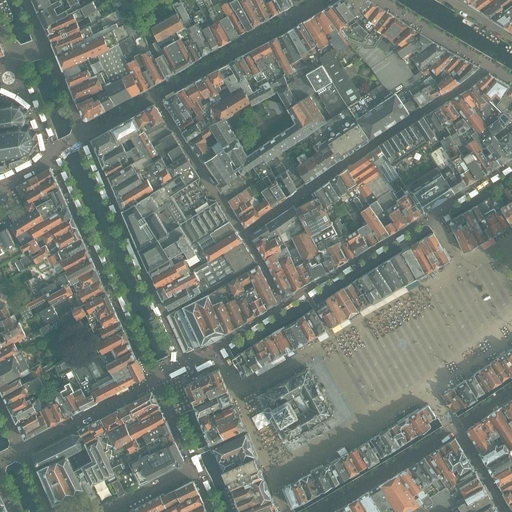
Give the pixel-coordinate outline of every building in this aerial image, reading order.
[(33,0),(38,10),(43,8),(56,1),(55,0),(33,0)] [(58,0),(56,1),(43,8),(38,10),(45,26),(53,23),(58,20),(93,3),(93,1),(82,7),(78,0),(58,0)] [(180,0),(172,4),(177,13),(185,26),(202,56),(212,50),(195,19),(189,22),(188,20),(190,18),(180,0)] [(199,0),(200,1),(196,2),(200,7),(203,12),(220,46),(231,40),(221,21),(209,0),(199,0)] [(220,0),(209,0),(221,21),(231,40),(239,35),(220,0)] [(220,0),(239,35),(247,30),(236,10),(235,10),(230,0),(220,0)] [(239,0),(230,0),(235,10),(236,10),(247,30),(254,27),(239,0)] [(239,0),(254,27),(262,22),(251,0),(239,0)] [(251,0),(262,22),(271,17),(263,0),(251,0)] [(267,0),(263,0),(271,17),(281,11),(274,0),(273,0),(269,2),(267,0)] [(273,0),(274,0),(281,11),(293,4),(291,0),(267,0),(269,2),(273,0)] [(370,31),(360,18),(357,14),(347,0),(340,0),(333,5),(366,40),(366,39),(371,32),(370,31)] [(369,0),(347,0),(357,14),(360,18),(364,15),(360,12),(372,2),(369,0)] [(472,0),(468,3),(469,4),(476,8),(487,0),(472,0)] [(487,0),(476,8),(483,12),(499,0),(500,0),(502,1),(503,0),(487,0)] [(511,0),(503,0),(502,1),(500,0),(499,0),(483,12),(492,19),(511,4),(511,0)] [(372,2),(360,12),(364,15),(368,18),(377,5),(372,2)] [(53,23),(45,26),(49,35),(57,31),(78,21),(98,11),(93,3),(58,20),(53,23)] [(511,4),(492,19),(504,26),(511,19),(511,4)] [(170,39),(172,42),(185,66),(194,61),(176,30),(185,26),(177,13),(158,23),(148,5),(142,8),(152,27),(161,45),(170,39)] [(324,10),(323,10),(323,11),(348,44),(365,62),(371,69),(384,59),(379,53),(372,46),(366,39),(366,40),(333,5),(332,5),(332,6),(324,10)] [(364,15),(360,18),(370,31),(385,10),(377,5),(368,18),(364,15)] [(102,17),(98,19),(99,20),(82,28),(53,42),(58,54),(64,69),(98,54),(120,43),(133,36),(137,35),(136,34),(129,18),(123,20),(117,8),(102,17)] [(99,20),(98,19),(102,17),(98,11),(78,21),(57,31),(49,35),(53,42),(82,28),(99,20)] [(322,56),(319,58),(335,83),(338,91),(348,106),(361,96),(344,68),(354,62),(357,67),(365,62),(348,44),(323,11),(314,16),(334,49),(322,56)] [(203,12),(195,17),(196,18),(195,19),(212,50),(220,46),(203,12)] [(371,32),(366,39),(372,46),(381,35),(380,33),(394,17),(387,12),(371,32)] [(304,22),(302,23),(322,56),(334,49),(314,16),(304,22)] [(380,33),(381,35),(372,46),(379,53),(409,26),(394,17),(380,33)] [(326,107),(325,107),(332,118),(327,121),(318,128),(340,160),(370,139),(348,106),(338,91),(335,83),(319,58),(322,56),(302,23),(287,32),(269,42),(280,62),(288,85),(297,102),(316,89),(317,91),(326,107)] [(185,26),(176,30),(194,61),(201,57),(202,56),(185,26)] [(409,26),(379,53),(384,59),(398,49),(421,33),(420,33),(409,26)] [(142,55),(155,84),(164,79),(148,46),(142,31),(136,34),(137,35),(133,36),(142,55)] [(412,58),(435,42),(421,33),(398,49),(404,59),(403,60),(407,66),(411,64),(410,62),(411,61),(410,59),(412,58)] [(133,36),(120,43),(134,72),(143,91),(155,84),(142,55),(133,36)] [(174,73),(160,47),(157,41),(153,43),(148,46),(164,79),(174,73)] [(172,42),(162,48),(176,72),(185,66),(172,42)] [(269,42),(260,46),(282,89),(288,85),(280,62),(269,42)] [(412,58),(419,69),(412,73),(414,76),(421,71),(419,69),(430,62),(428,59),(444,48),(435,42),(412,58)] [(98,54),(111,82),(104,85),(105,87),(105,88),(106,89),(107,89),(115,105),(132,97),(123,77),(134,72),(120,43),(98,54)] [(251,51),(250,51),(268,81),(275,93),(282,89),(260,46),(251,51)] [(444,48),(428,59),(430,62),(419,69),(421,71),(422,73),(450,52),(444,48)] [(384,59),(371,69),(382,84),(387,92),(393,88),(402,83),(407,91),(409,90),(418,84),(419,85),(426,79),(422,73),(421,71),(414,76),(412,73),(407,66),(403,60),(404,59),(398,49),(384,59)] [(250,51),(243,56),(260,86),(268,81),(250,51)] [(422,73),(426,79),(419,85),(418,84),(409,90),(413,96),(422,90),(427,87),(429,86),(426,82),(432,77),(456,55),(450,52),(422,73)] [(98,54),(64,69),(70,85),(76,101),(105,88),(105,87),(104,85),(111,82),(98,54)] [(456,55),(432,77),(437,83),(444,76),(464,59),(456,55)] [(261,88),(260,86),(243,56),(234,61),(254,92),(261,88)] [(464,59),(444,76),(452,88),(459,83),(472,74),(479,68),(470,62),(464,59)] [(229,63),(243,86),(249,96),(254,92),(234,61),(229,63)] [(229,63),(219,68),(234,91),(243,86),(229,63)] [(209,74),(224,98),(234,91),(219,68),(218,69),(209,74)] [(141,92),(143,91),(134,72),(123,77),(132,97),(141,92)] [(489,73),(487,75),(473,86),(481,95),(496,78),(492,75),(489,73)] [(209,74),(202,78),(217,99),(221,97),(224,98),(209,74)] [(437,83),(441,89),(438,90),(441,94),(442,93),(452,88),(444,76),(437,83)] [(438,90),(441,89),(437,83),(432,77),(426,82),(429,86),(427,87),(434,98),(441,94),(438,90)] [(217,99),(202,78),(196,81),(209,102),(214,104),(216,100),(217,99)] [(496,78),(481,95),(488,103),(490,101),(502,114),(504,112),(508,107),(511,101),(511,86),(510,86),(496,78)] [(196,81),(186,87),(203,112),(213,106),(214,104),(209,102),(196,81)] [(302,139),(310,133),(318,128),(327,121),(310,95),(317,91),(316,89),(297,102),(288,85),(282,89),(275,93),(268,81),(260,86),(261,88),(254,92),(249,96),(243,86),(234,91),(224,98),(221,97),(217,99),(216,100),(214,104),(213,106),(203,112),(205,115),(214,110),(216,115),(222,118),(188,141),(203,163),(204,163),(206,161),(206,162),(207,162),(209,165),(208,166),(213,173),(214,173),(220,182),(218,184),(222,191),(234,183),(232,180),(239,175),(252,166),(262,159),(267,167),(269,170),(276,167),(282,163),(280,160),(283,158),(286,161),(290,158),(285,150),(293,145),(300,140),(302,139)] [(402,83),(393,88),(398,97),(407,91),(402,83)] [(398,97),(393,88),(387,92),(382,84),(361,96),(348,106),(370,139),(384,130),(395,123),(409,113),(403,105),(398,97)] [(473,86),(467,90),(481,108),(488,103),(481,95),(473,86)] [(186,87),(176,93),(193,117),(197,114),(199,119),(205,115),(203,112),(186,87)] [(427,87),(422,90),(428,101),(434,98),(427,87)] [(106,89),(98,93),(106,110),(115,105),(107,89),(106,89)] [(422,90),(413,96),(420,106),(421,106),(428,101),(422,90)] [(467,90),(461,94),(475,111),(476,112),(481,108),(467,90)] [(78,103),(77,103),(84,117),(85,118),(86,119),(87,119),(88,119),(89,119),(106,110),(98,93),(93,96),(78,103)] [(190,126),(189,125),(199,119),(197,114),(193,117),(176,93),(169,97),(166,99),(166,98),(165,100),(166,100),(165,103),(165,102),(164,104),(165,104),(182,131),(190,126)] [(455,105),(454,106),(463,118),(464,119),(475,111),(461,94),(451,100),(455,105)] [(409,113),(417,108),(411,100),(403,105),(409,113)] [(454,106),(455,105),(451,100),(450,101),(441,106),(452,122),(453,124),(463,118),(454,106)] [(498,117),(502,114),(490,101),(488,103),(481,108),(476,112),(486,125),(496,120),(496,117),(497,115),(498,117)] [(0,171),(5,170),(5,172),(7,172),(7,170),(7,169),(9,169),(15,166),(15,167),(18,166),(17,165),(24,162),(25,162),(28,161),(27,159),(27,160),(25,153),(30,150),(33,153),(34,151),(32,149),(35,144),(38,144),(38,142),(35,142),(34,136),(37,135),(36,133),(33,134),(30,130),(31,127),(29,126),(28,129),(23,128),(26,122),(29,122),(29,119),(26,119),(26,114),(28,113),(27,110),(24,112),(21,108),(22,105),(20,104),(18,107),(13,106),(13,103),(11,104),(11,106),(9,106),(8,107),(0,107),(0,171)] [(145,110),(144,110),(147,117),(148,117),(151,122),(140,128),(141,132),(163,120),(164,120),(154,104),(145,110)] [(441,106),(434,111),(444,127),(445,128),(446,127),(445,126),(452,122),(441,106)] [(134,116),(140,128),(151,122),(148,117),(147,117),(144,110),(134,116)] [(183,133),(188,141),(222,118),(216,115),(214,110),(205,115),(199,119),(189,125),(190,126),(182,131),(183,133)] [(434,111),(426,116),(435,132),(444,127),(434,111)] [(475,111),(464,119),(470,127),(473,127),(483,141),(483,140),(498,159),(501,164),(511,157),(486,125),(476,112),(475,111)] [(502,114),(498,117),(510,132),(511,130),(511,131),(511,119),(508,116),(504,112),(502,114)] [(497,115),(496,117),(496,120),(486,125),(511,157),(511,156),(511,134),(510,132),(498,117),(497,115)] [(159,141),(161,143),(154,147),(147,135),(166,125),(163,120),(141,132),(140,128),(134,116),(93,140),(100,155),(105,167),(125,156),(129,165),(132,163),(135,161),(145,156),(148,161),(151,159),(153,162),(162,157),(161,156),(179,145),(172,133),(159,141)] [(388,139),(379,145),(379,146),(384,154),(388,160),(392,166),(394,165),(405,183),(434,164),(428,154),(439,146),(437,143),(439,141),(424,117),(423,116),(415,122),(406,128),(397,134),(388,139)] [(469,136),(468,137),(471,141),(467,144),(486,173),(493,169),(487,161),(488,157),(468,128),(470,127),(464,119),(463,118),(453,124),(460,134),(464,131),(465,132),(466,132),(467,132),(469,136)] [(451,135),(450,135),(477,178),(486,173),(467,144),(466,145),(459,135),(460,134),(453,124),(452,122),(445,126),(446,127),(451,135)] [(487,161),(493,169),(501,164),(498,159),(483,140),(483,141),(473,127),(470,127),(468,128),(488,157),(487,161)] [(318,128),(310,133),(312,138),(316,144),(331,165),(340,160),(318,128)] [(312,138),(310,133),(302,139),(304,143),(312,138)] [(450,135),(440,141),(442,146),(443,146),(467,185),(477,179),(477,178),(450,135)] [(300,140),(293,145),(296,149),(303,144),(300,140)] [(313,146),(317,152),(313,156),(323,171),(331,165),(316,144),(313,146)] [(161,156),(162,157),(153,162),(151,159),(148,161),(145,156),(135,161),(132,163),(137,172),(113,186),(118,197),(165,168),(185,155),(179,145),(161,156)] [(379,146),(367,155),(372,162),(384,154),(379,146)] [(443,146),(442,146),(429,154),(437,167),(438,166),(441,170),(455,192),(467,185),(443,146)] [(323,171),(313,156),(308,159),(304,153),(300,155),(315,177),(323,171)] [(352,165),(348,168),(356,183),(360,188),(365,185),(364,184),(367,182),(373,192),(378,200),(385,211),(388,209),(398,203),(410,222),(412,221),(412,220),(419,216),(421,215),(421,214),(422,214),(422,213),(421,213),(421,212),(415,202),(412,197),(409,194),(410,193),(409,193),(399,178),(400,177),(392,166),(388,160),(384,154),(372,162),(367,155),(366,155),(364,157),(362,158),(352,165)] [(191,165),(185,155),(165,168),(171,177),(178,173),(179,173),(191,165)] [(301,164),(296,167),(307,183),(315,177),(300,155),(297,157),(301,164)] [(125,156),(105,167),(109,177),(124,168),(129,165),(125,156)] [(262,159),(252,166),(257,173),(267,167),(262,159)] [(109,177),(113,186),(137,172),(132,163),(129,165),(124,168),(109,177)] [(434,164),(405,183),(411,192),(410,193),(409,194),(412,197),(415,202),(421,212),(421,213),(422,213),(422,214),(424,212),(436,205),(437,204),(438,204),(438,203),(438,204),(439,203),(440,202),(455,192),(441,170),(438,166),(437,167),(436,167),(434,164)] [(124,212),(127,218),(140,249),(180,224),(178,221),(177,221),(168,207),(166,203),(169,201),(170,197),(195,181),(198,186),(198,185),(200,178),(191,165),(179,173),(178,173),(171,177),(157,186),(157,187),(159,190),(124,211),(124,212)] [(277,182),(269,170),(267,167),(257,173),(261,180),(262,179),(268,187),(270,186),(280,202),(287,197),(277,183),(277,182)] [(276,167),(269,170),(277,182),(277,183),(287,197),(297,189),(286,170),(275,177),(273,174),(278,170),(276,167)] [(50,168),(16,187),(21,197),(55,177),(50,168)] [(165,168),(118,197),(122,208),(123,208),(154,189),(153,189),(157,187),(157,186),(171,177),(165,168)] [(348,168),(338,174),(347,189),(356,183),(348,168)] [(346,191),(348,190),(347,189),(338,174),(330,181),(343,202),(350,198),(346,191)] [(234,183),(222,191),(226,195),(245,183),(239,175),(232,180),(234,183)] [(21,197),(25,205),(29,212),(37,208),(37,207),(33,201),(59,186),(55,177),(21,197)] [(261,180),(256,183),(265,197),(267,199),(273,207),(280,202),(270,186),(268,187),(262,179),(261,180)] [(343,204),(343,202),(330,181),(322,186),(337,212),(345,207),(343,204)] [(365,198),(373,192),(367,182),(364,184),(365,185),(360,188),(356,183),(347,189),(348,190),(359,210),(379,240),(380,240),(383,238),(389,235),(390,234),(365,198)] [(68,206),(59,186),(33,201),(37,207),(37,208),(29,212),(28,213),(28,214),(28,215),(29,215),(12,226),(17,236),(68,206)] [(315,192),(322,202),(321,202),(324,208),(327,216),(336,212),(337,212),(322,186),(315,192)] [(249,187),(229,201),(235,210),(255,196),(249,187)] [(503,190),(510,202),(501,208),(511,226),(511,225),(511,195),(509,191),(507,188),(503,190)] [(350,198),(343,202),(343,204),(345,207),(349,216),(359,210),(348,190),(346,191),(350,198)] [(390,234),(392,233),(397,230),(378,200),(373,192),(365,198),(390,234)] [(235,210),(234,210),(240,218),(253,209),(259,205),(267,199),(265,197),(259,201),(255,196),(235,210)] [(494,206),(492,207),(505,230),(509,228),(511,226),(501,208),(494,196),(488,199),(489,202),(491,201),(494,206)] [(140,249),(140,250),(149,268),(179,251),(180,253),(184,250),(189,258),(196,253),(193,248),(199,244),(196,241),(229,222),(216,201),(215,203),(214,201),(207,199),(206,202),(209,206),(180,224),(140,249)] [(267,199),(259,205),(265,213),(273,207),(267,199)] [(490,208),(491,207),(488,203),(489,202),(488,199),(477,205),(490,228),(494,236),(505,230),(492,207),(492,208),(490,209),(490,208)] [(330,221),(327,216),(324,208),(321,202),(299,214),(315,246),(316,246),(329,271),(338,266),(325,240),(334,234),(337,239),(338,238),(330,221)] [(388,209),(385,211),(397,230),(399,229),(400,229),(400,228),(405,225),(406,225),(405,225),(407,224),(408,223),(409,222),(410,222),(398,203),(388,209)] [(259,205),(253,209),(259,217),(265,213),(259,205)] [(273,220),(272,220),(280,234),(285,243),(293,239),(300,254),(301,254),(313,279),(329,271),(316,246),(315,246),(299,214),(294,205),(293,206),(284,213),(283,213),(273,220)] [(487,240),(483,232),(488,229),(488,230),(490,228),(477,205),(462,215),(478,245),(487,240)] [(17,240),(17,241),(18,243),(20,247),(42,234),(72,216),(72,215),(72,216),(71,213),(70,212),(69,210),(69,209),(68,207),(68,206),(17,236),(19,239),(18,240),(17,240)] [(253,209),(240,218),(245,227),(259,217),(253,209)] [(359,210),(349,216),(358,229),(368,247),(379,240),(359,210)] [(336,212),(327,216),(330,221),(338,238),(339,239),(346,235),(356,255),(368,247),(358,229),(349,234),(344,224),(342,225),(336,212)] [(458,217),(463,226),(461,227),(472,248),(472,249),(478,245),(462,215),(458,217)] [(72,216),(42,234),(47,244),(77,226),(72,217),(73,217),(72,216)] [(451,221),(451,223),(454,231),(461,227),(463,226),(458,217),(453,220),(451,221)] [(272,220),(266,225),(273,238),(280,234),(272,220)] [(229,222),(196,241),(199,244),(203,252),(236,232),(229,222)] [(269,241),(273,238),(266,225),(250,235),(255,243),(264,237),(268,243),(270,242),(269,241)] [(47,244),(32,253),(37,263),(42,260),(81,237),(80,234),(78,230),(77,228),(77,227),(77,226),(47,244)] [(461,227),(454,231),(464,253),(472,248),(461,227)] [(7,228),(0,231),(0,252),(15,244),(7,228)] [(488,229),(483,232),(487,240),(494,236),(490,228),(488,230),(488,229)] [(193,270),(199,280),(195,283),(185,288),(190,298),(225,279),(235,272),(224,253),(242,241),(236,232),(203,252),(208,261),(203,264),(193,269),(193,270)] [(433,233),(426,237),(434,251),(441,247),(433,233)] [(32,253),(47,244),(42,234),(20,247),(23,252),(19,255),(22,259),(15,262),(20,271),(21,271),(22,272),(27,268),(28,267),(37,263),(32,253)] [(273,238),(269,241),(270,242),(268,243),(264,237),(255,243),(265,259),(275,252),(286,246),(285,243),(280,234),(273,238)] [(334,234),(325,240),(338,266),(342,263),(347,260),(348,260),(339,242),(340,242),(339,239),(338,238),(337,239),(334,234)] [(346,235),(339,239),(340,242),(349,259),(356,255),(346,235)] [(81,237),(42,260),(47,269),(86,248),(86,247),(85,246),(85,245),(85,244),(83,241),(82,240),(81,238),(82,238),(82,237),(81,237)] [(426,237),(419,242),(434,269),(442,265),(434,251),(426,237)] [(304,284),(313,279),(301,254),(300,254),(293,239),(285,243),(286,246),(304,284)] [(242,241),(224,253),(235,272),(255,261),(242,241)] [(419,242),(409,247),(425,274),(434,269),(419,242)] [(15,244),(0,252),(0,262),(2,265),(19,255),(23,252),(20,247),(18,243),(15,244)] [(199,244),(193,248),(196,253),(203,264),(208,261),(203,252),(199,244)] [(283,268),(294,291),(304,284),(286,246),(275,252),(279,260),(283,268)] [(409,247),(401,252),(417,278),(425,274),(409,247)] [(434,251),(442,265),(449,260),(441,247),(434,251)] [(87,248),(86,248),(47,269),(27,280),(32,290),(55,277),(91,258),(91,257),(90,257),(88,251),(87,248)] [(149,268),(149,269),(153,277),(184,259),(180,253),(179,251),(149,268)] [(268,265),(269,266),(279,260),(275,252),(265,259),(268,265)] [(401,252),(389,260),(403,285),(404,286),(405,285),(417,278),(401,252)] [(95,267),(91,258),(55,277),(59,284),(63,281),(64,284),(95,267)] [(153,277),(152,277),(157,287),(158,290),(193,270),(193,269),(191,271),(184,259),(153,277)] [(279,260),(269,266),(273,274),(283,268),(279,260)] [(389,260),(377,266),(392,292),(403,285),(389,260)] [(258,265),(248,271),(256,288),(267,282),(258,265)] [(383,297),(392,292),(377,266),(368,272),(382,298),(383,297)] [(44,295),(27,304),(20,308),(21,310),(26,319),(40,312),(52,305),(100,278),(96,269),(95,268),(95,267),(64,284),(62,285),(63,287),(50,294),(49,292),(44,295)] [(284,297),(294,291),(283,268),(273,274),(284,297)] [(195,283),(199,280),(193,270),(158,290),(163,300),(163,299),(164,300),(185,288),(195,283)] [(248,271),(237,277),(247,294),(254,291),(259,299),(251,303),(257,314),(266,308),(256,288),(248,271)] [(368,272),(359,278),(373,302),(382,298),(368,272)] [(232,291),(233,293),(232,294),(247,321),(256,314),(257,314),(251,303),(247,294),(237,277),(228,283),(217,289),(220,296),(222,295),(223,297),(232,291)] [(58,317),(106,292),(100,278),(52,305),(58,317)] [(358,279),(352,283),(365,307),(373,302),(359,278),(358,279)] [(267,282),(256,288),(266,308),(275,303),(276,300),(267,282)] [(352,283),(346,287),(358,311),(365,307),(352,283)] [(344,287),(334,294),(348,317),(352,315),(358,311),(346,287),(345,288),(344,287)] [(185,288),(164,300),(168,310),(190,298),(185,288)] [(208,295),(226,333),(229,331),(234,328),(235,328),(220,296),(217,289),(208,295)] [(220,296),(235,328),(247,321),(232,294),(233,293),(232,291),(223,297),(222,295),(220,296)] [(41,327),(32,333),(36,341),(47,336),(46,334),(63,325),(64,327),(86,315),(86,316),(89,315),(89,314),(91,313),(91,312),(111,302),(111,301),(111,302),(111,301),(110,302),(110,300),(110,299),(107,293),(107,292),(106,292),(58,317),(41,326),(41,327)] [(348,317),(334,294),(326,299),(327,300),(329,303),(340,322),(348,317)] [(226,333),(208,295),(203,298),(201,299),(191,303),(192,304),(189,305),(184,307),(180,309),(181,309),(198,347),(202,345),(206,343),(207,343),(207,342),(209,341),(210,341),(211,341),(211,340),(212,339),(212,340),(214,339),(215,338),(217,337),(217,338),(219,337),(218,336),(220,335),(221,336),(222,335),(226,333)] [(114,308),(111,303),(111,302),(91,312),(91,313),(89,314),(89,315),(86,316),(90,323),(114,310),(114,309),(114,308)] [(331,327),(339,323),(340,322),(329,303),(318,310),(318,311),(322,316),(323,316),(324,315),(331,327)] [(0,319),(10,314),(5,304),(0,306),(0,319)] [(40,312),(45,322),(40,325),(41,326),(58,317),(52,305),(40,312)] [(181,309),(176,311),(193,349),(198,347),(181,309)] [(304,315),(316,336),(325,330),(321,323),(313,309),(304,315)] [(115,310),(114,310),(90,323),(94,331),(118,318),(118,317),(116,313),(115,312),(115,311),(116,311),(115,310)] [(176,311),(169,314),(186,352),(193,349),(176,311)] [(0,333),(18,324),(17,323),(13,315),(2,320),(5,326),(0,328),(0,333)] [(304,315),(296,320),(308,340),(316,336),(304,315)] [(119,320),(120,319),(119,318),(118,319),(118,318),(94,331),(100,341),(123,329),(122,327),(123,327),(120,321),(119,320)] [(296,320),(284,327),(295,347),(295,348),(308,340),(296,320)] [(0,333),(0,360),(21,350),(36,341),(32,333),(26,336),(20,322),(18,324),(0,333)] [(284,327),(272,334),(283,354),(295,347),(284,327)] [(124,330),(124,329),(123,329),(100,341),(95,344),(54,365),(59,376),(61,375),(100,354),(111,348),(128,339),(128,338),(128,339),(124,330)] [(272,334),(262,340),(272,360),(283,354),(272,334)] [(129,341),(128,339),(111,348),(100,354),(61,375),(66,384),(70,382),(75,390),(81,387),(89,382),(85,375),(106,365),(117,359),(133,351),(132,349),(128,341),(129,341)] [(272,360),(262,340),(252,346),(263,366),(272,360)] [(252,346),(246,350),(252,360),(249,361),(254,370),(262,366),(263,366),(252,346)] [(0,386),(27,373),(30,379),(41,373),(45,371),(41,364),(31,369),(21,350),(0,360),(0,386)] [(240,354),(245,363),(238,367),(241,372),(244,376),(254,370),(254,371),(254,370),(249,361),(252,360),(246,350),(240,354)] [(145,377),(144,375),(144,374),(143,374),(140,367),(140,366),(137,360),(133,351),(117,359),(106,365),(85,375),(89,382),(81,387),(86,397),(92,394),(96,402),(97,402),(96,402),(108,396),(130,384),(134,382),(135,382),(142,378),(143,378),(145,377)] [(499,357),(499,358),(511,376),(511,375),(511,362),(505,353),(499,357)] [(238,366),(238,367),(245,363),(240,354),(239,354),(238,354),(237,354),(237,355),(237,356),(233,358),(238,366)] [(499,358),(490,364),(502,382),(511,376),(499,358)] [(490,364),(481,370),(492,387),(502,382),(490,364)] [(266,392),(257,397),(272,423),(282,440),(284,442),(333,414),(333,413),(334,413),(333,411),(332,412),(329,406),(330,406),(329,404),(328,405),(325,400),(326,399),(325,397),(324,397),(322,394),(325,392),(323,388),(322,389),(320,390),(317,385),(318,384),(317,382),(316,383),(316,382),(316,383),(313,378),(314,377),(312,375),(311,376),(309,371),(310,370),(308,368),(307,369),(266,392)] [(210,373),(215,383),(207,387),(211,396),(227,388),(224,381),(224,380),(222,377),(222,376),(219,371),(220,371),(220,370),(219,370),(218,369),(217,369),(217,370),(211,373),(211,372),(210,373)] [(481,370),(474,375),(485,392),(492,387),(481,370)] [(27,373),(0,386),(0,388),(3,393),(30,379),(27,373)] [(3,393),(3,395),(8,405),(25,396),(44,386),(45,382),(41,373),(30,379),(3,393)] [(200,378),(186,385),(194,404),(211,396),(207,387),(215,383),(210,373),(202,377),(202,378),(202,379),(200,379),(200,378)] [(474,375),(466,380),(477,397),(485,392),(474,375)] [(477,398),(477,397),(466,380),(457,386),(468,404),(469,405),(478,398),(478,397),(477,398)] [(66,384),(60,387),(73,413),(82,409),(73,391),(75,390),(70,382),(66,384)] [(457,386),(451,390),(461,407),(462,408),(468,404),(457,386)] [(60,387),(52,391),(58,402),(66,417),(73,413),(60,387)] [(75,390),(73,391),(82,409),(96,402),(92,394),(86,397),(81,387),(75,390)] [(211,396),(194,404),(199,418),(200,417),(210,412),(222,406),(233,401),(227,389),(227,388),(211,396)] [(461,407),(451,390),(444,394),(444,395),(444,396),(444,397),(448,403),(454,412),(461,407)] [(46,395),(51,405),(59,421),(66,417),(58,402),(52,391),(46,395)] [(154,396),(152,392),(128,405),(135,416),(137,415),(158,404),(156,400),(155,399),(156,399),(154,397),(154,396)] [(45,408),(41,410),(49,426),(59,421),(51,405),(46,395),(42,397),(47,406),(45,407),(45,408)] [(25,396),(8,405),(12,413),(36,400),(34,396),(27,400),(25,396)] [(41,410),(45,408),(45,407),(43,408),(39,399),(36,400),(12,413),(17,423),(41,410)] [(511,401),(511,400),(499,408),(511,427),(511,401)] [(233,401),(222,406),(224,410),(212,416),(210,412),(200,417),(199,418),(204,430),(206,429),(206,430),(239,415),(239,414),(238,412),(233,402),(233,401)] [(158,404),(137,415),(140,421),(161,410),(158,404)] [(422,408),(420,410),(428,422),(433,419),(436,417),(428,404),(427,405),(427,404),(421,407),(422,408)] [(136,418),(135,416),(128,405),(118,410),(126,424),(136,418)] [(511,427),(499,408),(488,416),(496,428),(502,437),(504,441),(505,440),(511,449),(511,448),(511,427)] [(35,434),(35,433),(40,431),(49,426),(41,410),(17,423),(25,439),(35,434)] [(109,434),(113,443),(103,448),(106,453),(113,450),(114,453),(108,456),(110,462),(122,456),(130,452),(125,441),(166,421),(166,420),(161,411),(161,410),(140,421),(128,427),(126,424),(123,424),(118,427),(109,432),(98,439),(99,439),(109,434)] [(118,410),(110,414),(115,424),(116,424),(118,427),(123,424),(126,424),(118,410)] [(424,432),(431,427),(428,422),(420,410),(413,414),(424,432)] [(110,414),(101,419),(105,424),(109,432),(118,427),(116,424),(115,424),(110,414)] [(413,414),(398,423),(398,424),(408,441),(424,432),(413,414)] [(239,415),(206,430),(204,430),(204,432),(210,445),(211,444),(221,440),(221,439),(234,434),(245,429),(239,415)] [(481,421),(480,421),(487,433),(489,432),(496,428),(488,416),(481,421)] [(109,432),(105,424),(101,419),(88,426),(92,434),(94,433),(97,439),(98,439),(109,432)] [(166,422),(166,421),(125,441),(130,452),(137,448),(148,442),(170,431),(167,424),(166,422)] [(467,430),(475,444),(491,434),(489,432),(487,433),(480,421),(467,430)] [(398,424),(389,429),(400,445),(408,441),(398,424)] [(88,426),(78,430),(79,431),(88,446),(97,439),(94,433),(92,434),(88,426)] [(389,428),(380,434),(390,451),(400,445),(389,429),(389,428)] [(489,432),(491,434),(475,444),(480,452),(502,437),(496,428),(489,432)] [(43,450),(33,455),(40,469),(68,457),(88,446),(79,431),(57,442),(57,443),(55,443),(43,450)] [(148,442),(137,448),(141,457),(155,449),(156,450),(175,441),(174,440),(173,438),(170,431),(148,442)] [(216,448),(213,449),(215,453),(220,462),(223,470),(255,457),(246,434),(238,438),(225,444),(218,447),(217,447),(216,447),(216,448)] [(378,458),(390,451),(380,434),(371,439),(368,441),(378,458)] [(502,437),(480,452),(487,463),(509,450),(511,449),(505,440),(504,441),(502,437)] [(455,438),(439,448),(443,455),(450,451),(453,456),(462,450),(455,438)] [(88,446),(93,459),(75,469),(68,457),(40,469),(39,469),(40,470),(46,483),(45,483),(46,483),(45,483),(46,484),(48,488),(48,489),(54,502),(54,503),(84,488),(78,476),(80,475),(84,483),(88,481),(84,473),(86,472),(92,484),(108,476),(115,472),(110,462),(108,456),(106,453),(103,448),(99,439),(98,439),(97,439),(88,446)] [(129,465),(131,468),(141,462),(149,478),(150,480),(182,464),(184,462),(184,460),(175,441),(156,450),(155,449),(141,457),(129,463),(129,465)] [(368,441),(358,447),(368,464),(378,458),(368,441)] [(358,447),(348,453),(359,470),(361,468),(368,464),(358,447)] [(129,463),(141,457),(137,448),(130,452),(122,456),(127,466),(129,465),(129,463)] [(455,476),(456,476),(452,470),(443,455),(439,448),(427,456),(452,497),(458,493),(458,491),(454,486),(459,482),(455,476)] [(472,465),(462,450),(453,456),(450,451),(443,455),(452,470),(457,467),(459,471),(458,472),(459,474),(472,465)] [(487,463),(493,473),(507,465),(510,470),(511,469),(511,454),(509,450),(487,463)] [(359,470),(348,453),(348,452),(340,457),(350,475),(359,470)] [(122,456),(110,462),(115,472),(127,466),(122,456)] [(452,511),(451,510),(458,505),(456,503),(452,497),(427,456),(425,457),(409,468),(427,495),(420,499),(428,511),(452,511)] [(224,471),(223,472),(227,480),(228,482),(260,468),(259,468),(255,457),(223,470),(224,471)] [(340,457),(330,463),(340,481),(350,475),(340,457)] [(133,472),(132,472),(140,486),(148,481),(147,479),(149,478),(141,462),(131,468),(133,472)] [(324,466),(324,467),(333,485),(340,481),(330,463),(324,466)] [(475,472),(472,465),(459,474),(456,476),(455,476),(459,482),(475,472)] [(507,465),(493,473),(500,485),(511,477),(511,469),(510,470),(507,465)] [(311,473),(320,493),(333,485),(324,467),(323,466),(323,467),(312,473),(312,472),(311,472),(311,473)] [(260,468),(228,482),(231,489),(232,489),(263,476),(260,468)] [(409,468),(399,473),(415,497),(417,496),(420,499),(427,495),(409,468)] [(311,472),(300,478),(300,479),(309,499),(313,497),(320,493),(311,473),(311,472)] [(459,482),(454,486),(458,491),(479,477),(475,472),(459,482)] [(428,511),(420,499),(417,496),(415,497),(399,473),(380,485),(396,511),(428,511)] [(272,499),(270,494),(265,481),(264,481),(263,476),(232,489),(240,511),(241,511),(272,499)] [(458,493),(452,497),(456,503),(483,486),(479,477),(458,491),(458,493)] [(511,477),(500,485),(500,486),(500,485),(504,492),(504,493),(511,488),(511,477)] [(122,486),(119,480),(118,479),(117,480),(118,480),(112,482),(111,483),(112,484),(112,483),(118,496),(119,497),(126,493),(125,493),(122,487),(122,486)] [(300,479),(292,483),(300,503),(309,499),(300,479)] [(197,489),(195,485),(194,481),(193,482),(193,481),(180,487),(180,488),(164,496),(163,494),(161,495),(168,508),(198,492),(197,489)] [(292,483),(283,487),(292,507),(300,503),(292,483)] [(396,511),(380,485),(369,491),(381,511),(396,511)] [(483,486),(456,503),(458,505),(458,506),(463,503),(462,502),(465,501),(467,505),(487,492),(483,486)] [(369,491),(359,497),(367,511),(381,511),(369,491)] [(168,508),(161,511),(160,511),(174,511),(179,509),(180,511),(183,511),(203,502),(198,492),(168,508)] [(465,501),(462,502),(463,503),(458,506),(458,505),(451,510),(452,511),(469,511),(473,510),(491,499),(487,492),(467,505),(465,501)] [(158,497),(154,499),(161,511),(168,508),(161,495),(158,497)] [(367,511),(359,497),(348,503),(353,511),(367,511)] [(143,504),(140,506),(142,511),(160,511),(161,511),(154,499),(151,500),(143,504)] [(241,511),(240,511),(278,511),(276,507),(276,506),(275,506),(273,502),(272,499),(241,511)] [(498,511),(491,499),(473,510),(469,511),(498,511)] [(183,511),(206,511),(203,502),(183,511)] [(353,511),(348,503),(340,508),(342,511),(353,511)]
